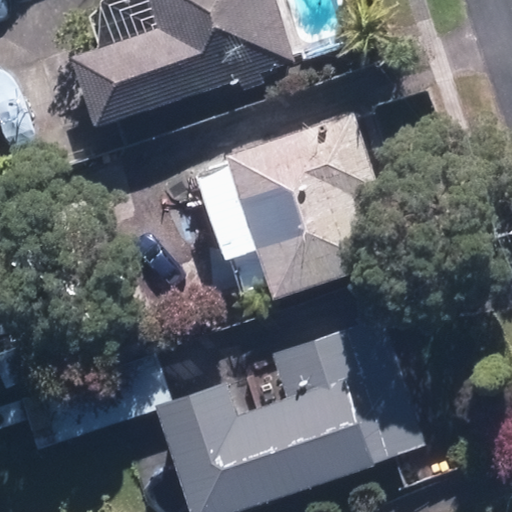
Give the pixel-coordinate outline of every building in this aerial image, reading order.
[(67,54),(91,127),(294,60),(274,0),(147,0),(156,25),(67,54)] [(355,114),(224,153),(227,163),(196,173),(221,255),(252,245),(267,295),(398,256),(355,114)] [(188,511),(222,511),(424,442),(378,311),(267,350),(283,397),(235,413),(223,378),(171,396),(151,403),(152,406),(188,511)] [(0,346),(0,386),(54,367),(42,331),(0,346)] [(152,406),(151,403),(171,396),(153,344),(19,391),(38,445),(152,406)]
